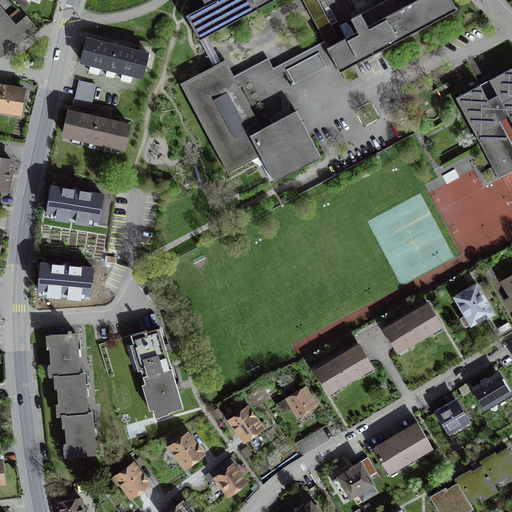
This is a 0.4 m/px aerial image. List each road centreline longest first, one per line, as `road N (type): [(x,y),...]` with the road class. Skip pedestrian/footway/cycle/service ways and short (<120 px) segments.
road 1 (residential): [(252,511),(307,463),(511,345)]
road 2 (secondary): [(40,511),(24,401),(22,259)]
road 3 (secondary): [(22,259),(53,80)]
